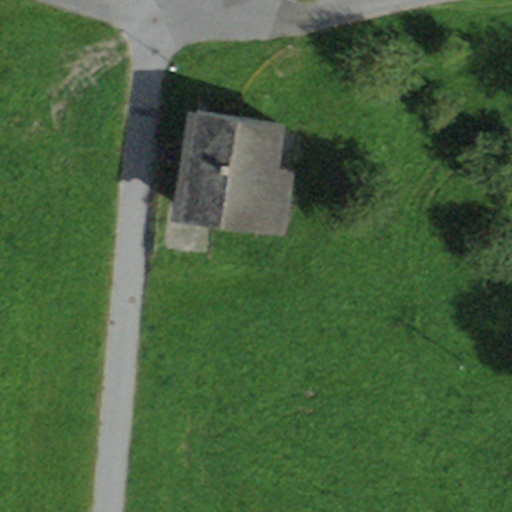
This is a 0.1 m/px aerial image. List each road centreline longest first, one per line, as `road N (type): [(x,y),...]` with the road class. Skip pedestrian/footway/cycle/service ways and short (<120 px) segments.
road 1 (residential): [(149,10),(108,511)]
road 2 (residential): [(245,14),(340,12),(394,0)]
